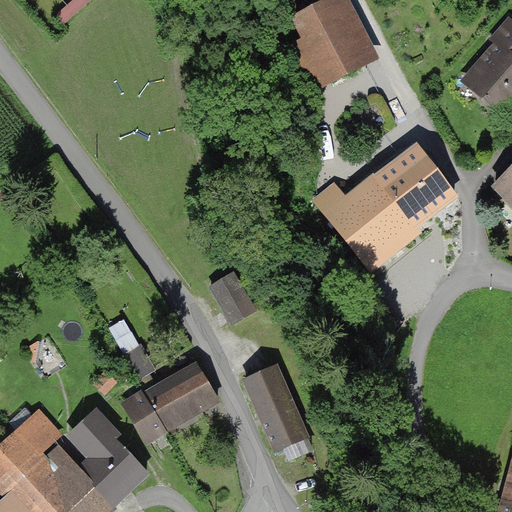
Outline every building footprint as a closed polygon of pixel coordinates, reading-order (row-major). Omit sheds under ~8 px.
[(307,96),(377,61),(345,0),(330,0),(293,19),(305,42),(285,52),(307,96)] [(463,83),(504,122),(511,113),(511,19),(508,16),(486,39),(495,48),(463,83)] [(453,196),(414,146),(346,198),(336,186),(318,200),(367,263),(453,196)] [(511,170),(492,190),(511,209),(511,170)] [(210,290),(231,325),(255,312),(233,276),(210,290)] [(196,365),(145,396),(165,429),(216,399),(196,365)] [(277,368),(243,384),(274,454),(308,438),(277,368)] [(129,406),(149,439),(165,429),(145,396),(129,406)] [(96,413),(67,440),(88,462),(80,470),(61,449),(49,461),(44,456),(61,439),(37,414),(0,449),(0,497),(4,502),(0,505),(0,511),(115,511),(154,475),(96,413)] [(511,511),(511,464),(500,511),(502,511),(511,511)]
